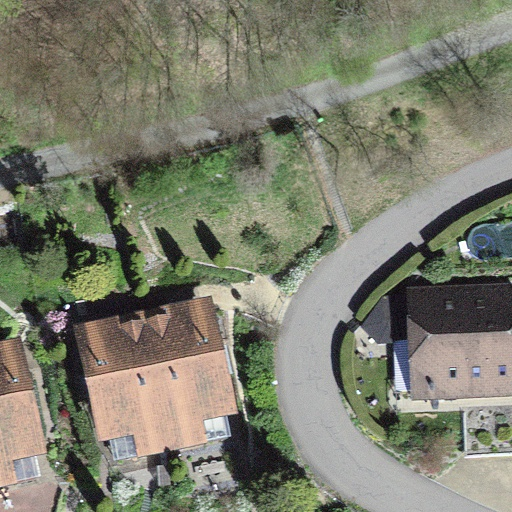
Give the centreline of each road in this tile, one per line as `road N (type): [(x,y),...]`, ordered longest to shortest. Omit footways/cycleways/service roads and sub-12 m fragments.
road 1 (unclassified): [(0,186),(511,33)]
road 2 (residential): [(437,511),(354,462),(304,404),(309,347),(337,280),(393,224),(511,173)]
